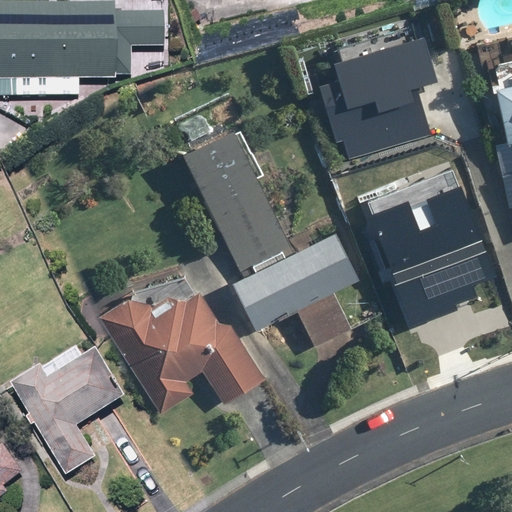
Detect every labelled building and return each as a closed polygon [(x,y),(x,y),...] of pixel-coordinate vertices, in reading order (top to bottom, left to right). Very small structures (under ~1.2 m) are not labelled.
[(110,7),(0,3),(0,78),(108,81),(110,7)] [(419,33),(329,59),(335,77),(314,83),(330,141),(342,137),(347,157),(429,133),(415,84),(432,79),(419,33)] [(511,83),(491,89),(511,158),(511,83)] [(229,127),(180,152),(241,271),(227,278),(252,327),(294,306),(313,343),(349,325),(332,292),(356,279),(331,230),(292,250),(229,127)] [(387,316),(495,280),(452,153),(408,168),(420,203),(403,208),(392,177),(345,192),(387,316)] [(135,289),(98,313),(158,410),(191,390),(184,378),(199,369),(221,405),(264,378),(226,316),(216,321),(196,288),(192,290),(181,274),(135,289)] [(30,368),(0,386),(56,480),(91,459),(72,427),(119,399),(85,341),(33,372),(30,368)] [(0,495),(4,492),(1,488),(19,471),(0,449),(0,495)]
